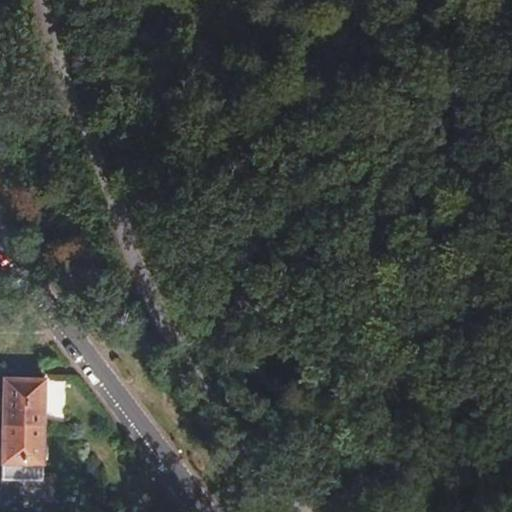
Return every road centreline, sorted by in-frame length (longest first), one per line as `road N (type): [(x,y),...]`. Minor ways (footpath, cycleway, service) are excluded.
road 1 (track): [(112,216),(411,0)]
road 2 (residential): [(191,511),(0,239)]
road 3 (track): [(112,216),(220,0)]
